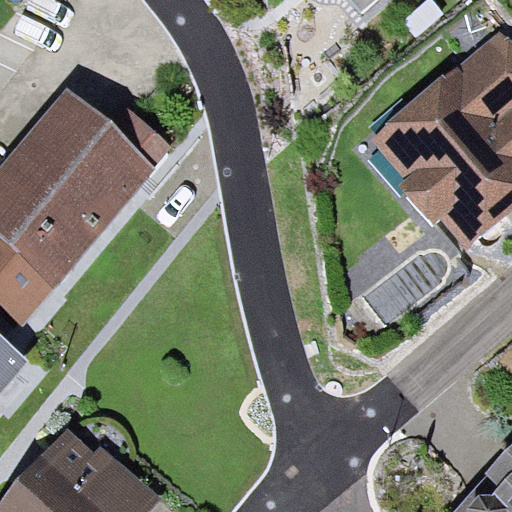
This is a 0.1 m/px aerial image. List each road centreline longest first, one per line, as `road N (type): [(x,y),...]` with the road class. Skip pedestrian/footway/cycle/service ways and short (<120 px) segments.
road 1 (residential): [(172,0),(220,82),(283,379),(313,467)]
road 2 (residential): [(511,293),(313,467)]
